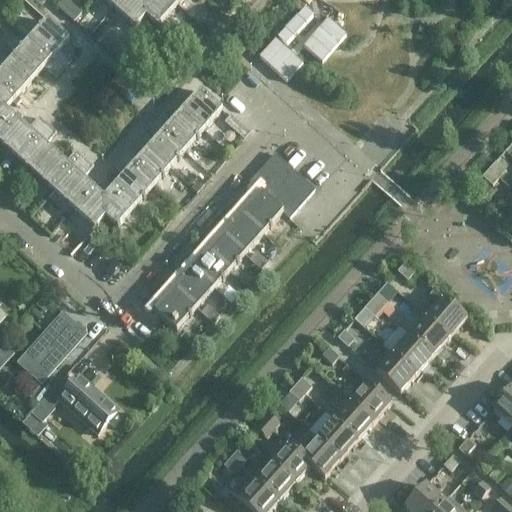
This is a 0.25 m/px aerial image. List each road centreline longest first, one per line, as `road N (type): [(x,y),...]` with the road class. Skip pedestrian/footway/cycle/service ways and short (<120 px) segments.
road 1 (residential): [(0,210),(110,313),(282,119),(333,164)]
road 2 (residential): [(364,511),(511,346)]
